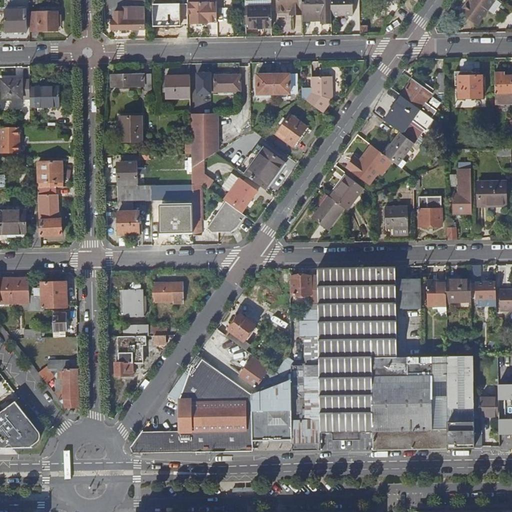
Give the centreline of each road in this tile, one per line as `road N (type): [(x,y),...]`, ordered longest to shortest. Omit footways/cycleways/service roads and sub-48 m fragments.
road 1 (residential): [(111,498),(359,500),(384,488),(511,486)]
road 2 (residential): [(403,46),(87,52)]
road 3 (primary): [(511,466),(214,474)]
road 4 (residential): [(255,254),(511,250)]
road 5 (residential): [(255,254),(403,46)]
road 6 (residential): [(110,443),(255,254)]
road 7 (residential): [(91,258),(87,52)]
road 8 (residential): [(94,436),(91,258)]
road 9 (residential): [(91,258),(255,254)]
